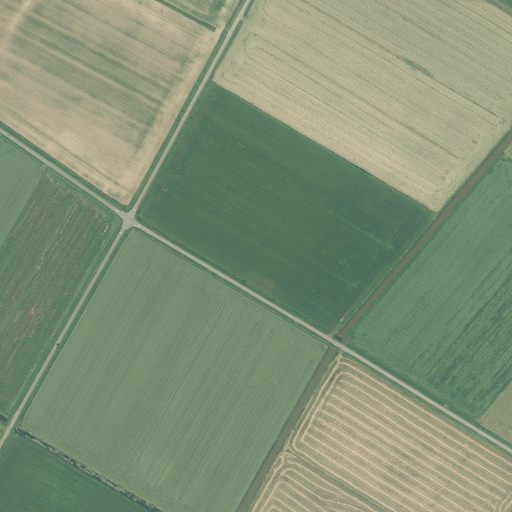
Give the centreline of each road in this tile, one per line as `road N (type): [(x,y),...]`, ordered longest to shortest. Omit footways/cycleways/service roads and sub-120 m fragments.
road 1 (unclassified): [(511,452),(128,220)]
road 2 (unclassified): [(0,445),(128,220)]
road 3 (unclassified): [(128,220),(249,0)]
road 4 (unclassified): [(128,220),(0,131)]
